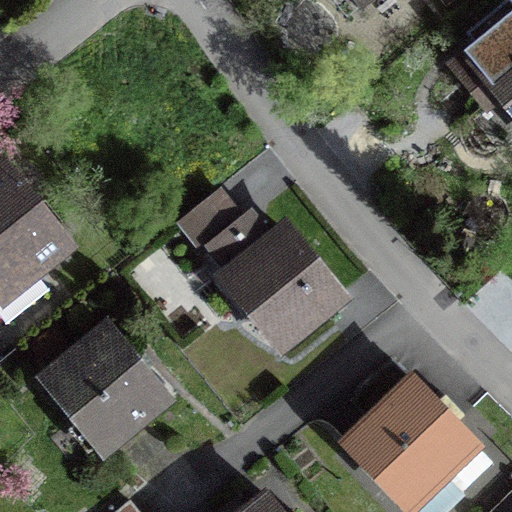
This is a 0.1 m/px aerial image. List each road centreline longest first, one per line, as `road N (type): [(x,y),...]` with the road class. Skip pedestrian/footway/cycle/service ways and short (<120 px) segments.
road 1 (residential): [(189,0),(511,409)]
road 2 (residential): [(95,0),(0,77)]
